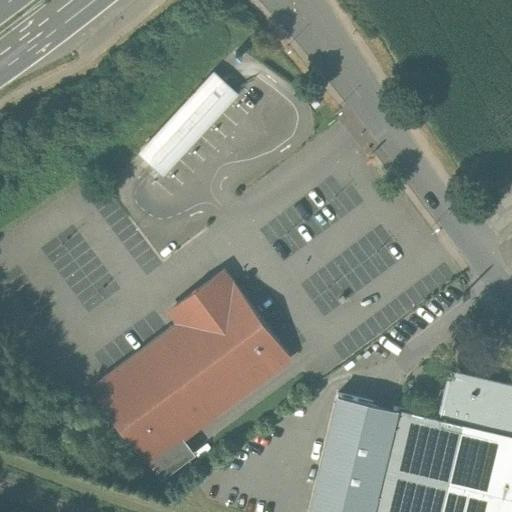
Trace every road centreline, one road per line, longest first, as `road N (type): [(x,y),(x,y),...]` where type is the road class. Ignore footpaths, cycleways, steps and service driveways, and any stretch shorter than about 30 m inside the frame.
road 1 (residential): [(465,235),(290,0)]
road 2 (primary): [(0,76),(96,0)]
